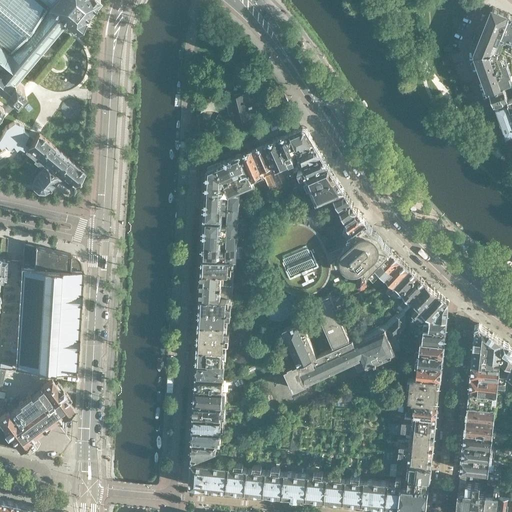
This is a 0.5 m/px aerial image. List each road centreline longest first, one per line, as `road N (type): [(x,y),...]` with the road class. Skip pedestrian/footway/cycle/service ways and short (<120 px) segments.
road 1 (residential): [(174,495),(193,160),(318,104)]
road 2 (secondary): [(83,493),(100,238)]
road 3 (secondary): [(100,238),(123,0)]
road 4 (primary): [(462,284),(396,220),(318,104)]
road 5 (residential): [(462,284),(440,511)]
road 6 (residential): [(511,148),(494,140),(464,55),(485,0)]
road 7 (residential): [(174,495),(328,511)]
road 8 (primary): [(318,104),(244,0)]
